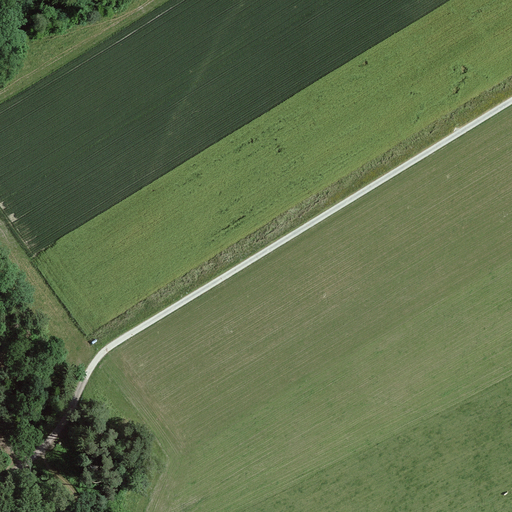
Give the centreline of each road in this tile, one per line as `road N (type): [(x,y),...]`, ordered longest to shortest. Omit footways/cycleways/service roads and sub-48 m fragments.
road 1 (track): [(511,99),(111,343),(86,376)]
road 2 (track): [(0,480),(62,424),(86,376)]
